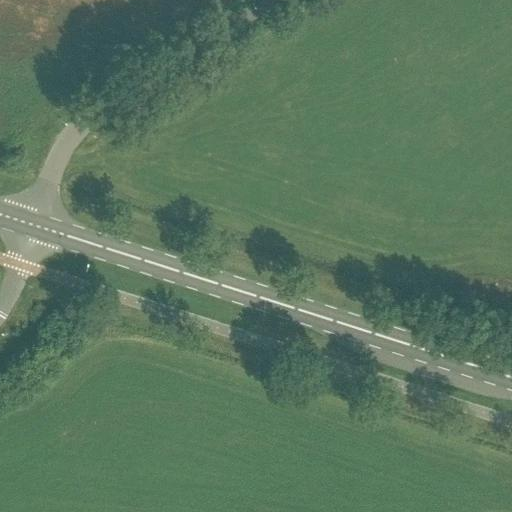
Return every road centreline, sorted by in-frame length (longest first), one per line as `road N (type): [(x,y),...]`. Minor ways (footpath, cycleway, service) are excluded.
road 1 (primary): [(511,378),(33,224)]
road 2 (residential): [(33,224),(51,168),(84,122),(279,0)]
